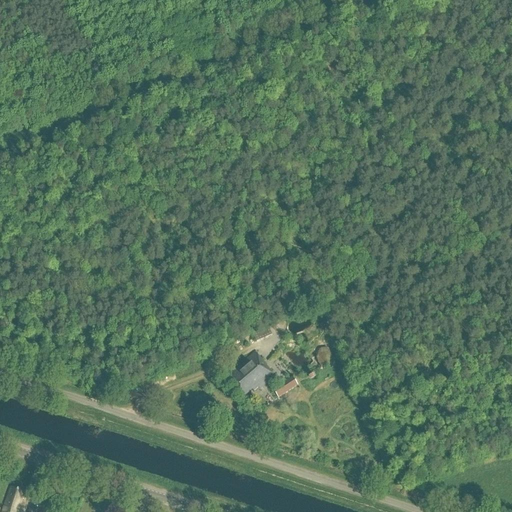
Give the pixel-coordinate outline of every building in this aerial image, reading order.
[(253,336),(256,344),(272,337),(269,329),(253,336)] [(259,390),(274,378),(253,353),(226,376),(227,378),(227,379),(241,396),(250,389),(252,391),(257,387),(259,390)] [(278,399),(298,386),(292,378),(273,390),(278,399)] [(311,386),(305,389),(309,395),(314,391),(311,386)] [(24,501),(26,494),(10,489),(2,511),(19,511),(21,505),(20,505),(21,500),(24,501)]
